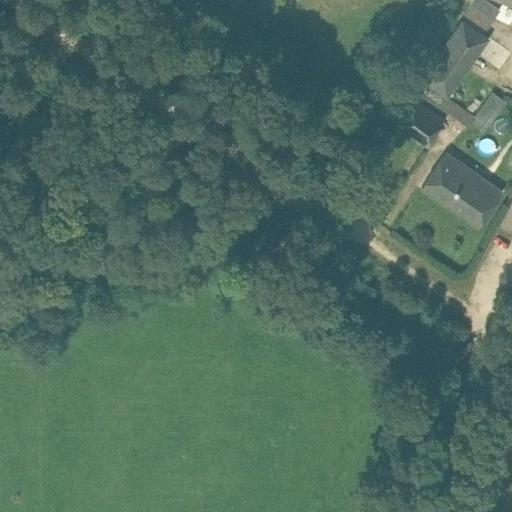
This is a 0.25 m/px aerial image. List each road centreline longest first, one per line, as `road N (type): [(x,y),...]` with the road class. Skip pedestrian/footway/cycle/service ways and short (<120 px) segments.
road 1 (track): [(328,214),(11,0)]
road 2 (track): [(501,343),(328,214)]
road 3 (unclassified): [(424,511),(468,377),(511,326)]
